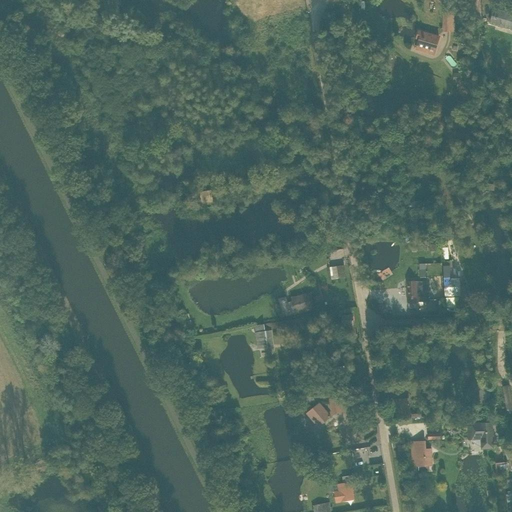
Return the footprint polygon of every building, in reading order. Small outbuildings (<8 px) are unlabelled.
[(447,9),(451,4),(447,0),(441,0),(440,2),(447,9)] [(489,24),(511,31),(511,30),(511,8),(505,7),(503,12),(493,9),(489,24)] [(443,32),(454,32),(454,11),(443,11),(443,32)] [(479,29),(486,31),(488,23),(482,20),(479,29)] [(416,51),(434,56),(439,36),(419,31),(416,39),(420,40),(416,51)] [(268,73),(264,86),(286,95),(286,94),(288,95),(293,82),(294,80),(277,73),(276,76),(268,73)] [(198,200),(200,209),(214,206),(210,190),(199,193),(201,200),(198,200)] [(181,201),(188,200),(187,191),(182,192),(183,197),(180,198),(181,201)] [(411,235),(418,233),(414,222),(408,223),(411,235)] [(313,239),(315,250),(336,246),(333,235),(313,239)] [(435,251),(441,250),(440,239),(435,240),(435,239),(428,240),(424,240),(424,244),(425,244),(425,249),(429,249),(429,251),(435,251)] [(445,296),(459,295),(458,278),(451,279),(450,267),(452,267),(452,258),(444,259),(444,266),(443,266),(445,296)] [(332,280),(345,278),(343,266),(330,268),(332,280)] [(408,303),(429,302),(429,296),(427,296),(426,281),(416,282),(407,282),(408,303)] [(295,315),(315,309),(311,293),(290,298),(291,302),(277,306),(280,318),(294,314),(295,315)] [(449,308),(459,308),(458,298),(448,298),(449,308)] [(187,332),(193,330),(191,321),(190,321),(189,314),(185,314),(187,322),(184,322),(187,332)] [(342,330),(352,330),(352,317),(342,317),(342,330)] [(252,326),(255,349),(272,346),(269,330),(301,325),(300,319),(252,326)] [(328,381),(345,379),(344,367),(326,369),(328,381)] [(465,394),(485,406),(494,393),(474,379),(465,394)] [(328,395),(332,415),(342,412),(341,408),(345,407),(343,396),(334,398),(333,394),(328,395)] [(426,419),(426,416),(421,416),(421,413),(410,414),(409,398),(395,399),(397,420),(411,419),(411,421),(426,419)] [(297,413),(303,411),(300,402),(294,404),(297,413)] [(318,428),(331,417),(319,403),(306,414),(318,428)] [(471,441),(481,440),(481,450),(494,449),(492,422),(467,423),(468,440),(471,440),(471,441)] [(502,429),(507,433),(511,427),(507,423),(502,429)] [(426,441),(411,442),(412,467),(418,467),(418,471),(430,470),(429,466),(432,466),(432,449),(426,449),(426,441)] [(355,467),(371,464),(367,446),(351,449),(355,467)] [(507,460),(511,458),(507,448),(503,450),(507,460)] [(496,473),(507,472),(506,462),(495,464),(496,473)] [(334,492),(336,503),(355,500),(351,482),(337,485),(339,491),(334,492)] [(314,511),(330,511),(329,501),(313,504),(314,511)]
